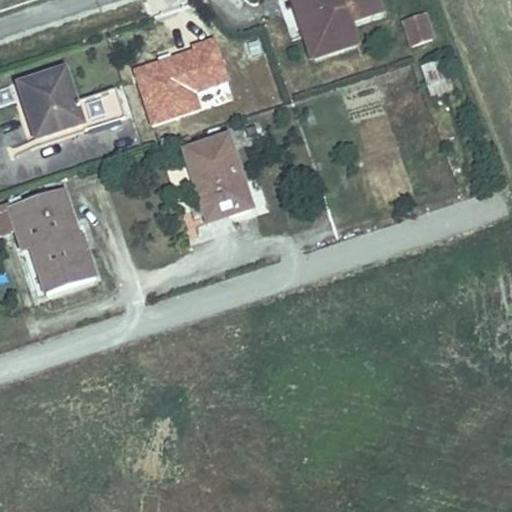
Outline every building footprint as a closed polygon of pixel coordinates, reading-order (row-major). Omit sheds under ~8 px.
[(316,24),(307,0),(295,0),(317,61),(338,54),(327,22),(316,24)] [(381,0),(307,0),(316,24),(327,22),(338,54),(363,45),(356,23),(386,12),(381,0)] [(400,22),(409,50),(435,42),(426,13),(400,22)] [(68,76),(21,92),(29,117),(38,115),(47,143),(82,131),(84,137),(129,121),(119,91),(77,105),(68,76)] [(233,141),(187,157),(209,221),(233,212),(236,220),(257,213),(233,141)] [(15,209),(0,214),(0,232),(4,243),(22,237),(32,266),(43,263),(55,299),(103,283),(89,242),(82,245),(67,198),(17,215),(15,209)] [(159,414),(158,435),(171,435),(172,415),(159,414)]
